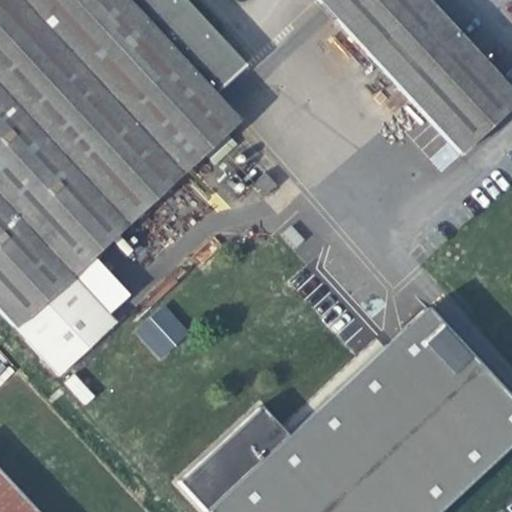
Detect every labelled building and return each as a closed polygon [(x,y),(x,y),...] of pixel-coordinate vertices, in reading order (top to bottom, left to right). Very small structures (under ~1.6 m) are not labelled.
[(73,278),(237,125),(213,97),(245,67),(208,28),(183,0),(0,0),(0,312),(60,377),(114,325),(73,278)] [(511,97),(423,0),(318,0),(459,154),(511,106),(511,97)] [(263,199),(275,188),(263,175),(251,187),(263,199)] [(133,330),(159,360),(189,333),(163,303),(133,330)] [(193,498),(206,511),(438,511),(511,444),(511,399),(427,308),(289,437),(275,422),(193,498)] [(80,406),(93,399),(78,373),(66,379),(80,406)] [(29,511),(0,481),(0,511),(29,511)]
